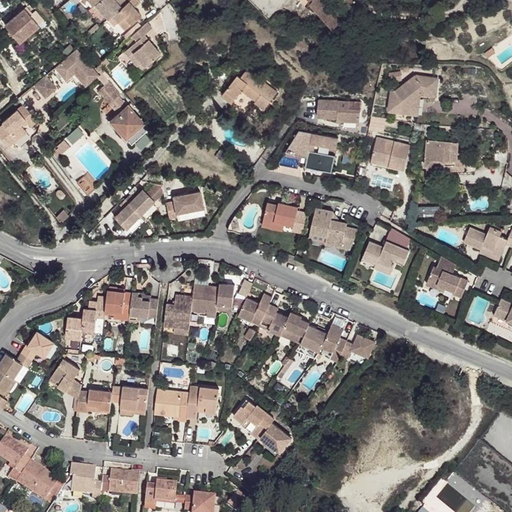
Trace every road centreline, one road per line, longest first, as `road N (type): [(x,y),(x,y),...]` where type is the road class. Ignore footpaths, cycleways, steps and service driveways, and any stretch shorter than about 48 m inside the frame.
road 1 (unclassified): [(511,371),(213,246)]
road 2 (residential): [(0,412),(63,450),(210,465)]
road 3 (residential): [(376,214),(342,193),(262,176),(251,179),(213,246)]
road 4 (unclassified): [(81,258),(213,246)]
road 5 (residential): [(81,258),(74,287),(17,315),(0,341)]
